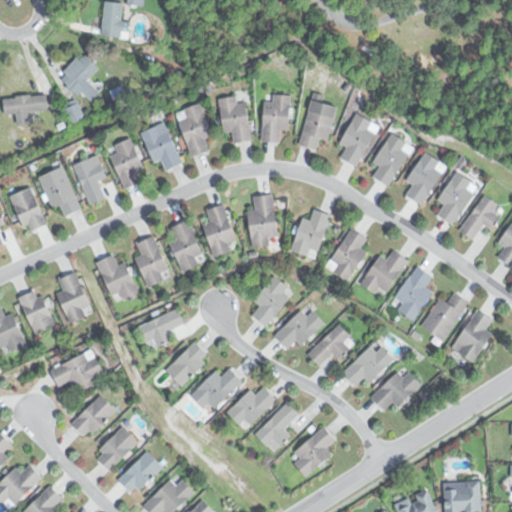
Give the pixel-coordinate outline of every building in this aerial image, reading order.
[(124,3),(105,3),(105,37),(124,37),(124,3)] [(62,79),(82,97),(86,92),(93,99),(101,91),(89,81),(101,68),(85,53),(62,79)] [(330,141),(339,106),(325,103),(327,96),(313,93),(301,145),(318,149),(321,138),(330,141)] [(291,129),(292,95),(274,94),(274,102),(265,102),(263,142),(281,143),(281,129),(291,129)] [(5,98),(6,114),(18,113),(19,125),(31,125),(30,112),(51,111),(50,95),(5,98)] [(249,103),(238,103),(238,97),(221,98),(224,133),(234,132),(235,143),(252,141),(249,103)] [(178,112),(193,157),(210,152),(206,139),(213,137),(202,104),(178,112)] [(342,144),(348,147),(342,158),(361,167),(381,125),(356,113),(342,144)] [(142,133),(155,163),(162,160),(167,171),(184,163),(166,122),(142,133)] [(381,166),(374,177),(392,187),(415,147),(392,133),(375,163),(381,166)] [(116,145),(118,152),(111,155),(126,190),(142,182),(137,171),(145,168),(132,138),(116,145)] [(406,180),(414,186),(408,194),(422,205),(445,175),(437,168),(442,162),(428,152),(406,180)] [(107,178),(100,156),(76,164),(90,205),(106,200),(100,180),(107,178)] [(53,209),(62,206),(66,216),(82,210),(65,167),(40,177),(53,209)] [(455,226),(477,193),(470,188),(474,182),(458,171),(439,201),(445,205),(439,215),(455,226)] [(11,197),(29,234),(49,224),(31,187),(11,197)] [(255,195),(256,209),(249,210),(254,247),(273,244),(272,237),(280,236),(275,193),(255,195)] [(494,230),(502,217),(495,212),(500,204),(485,194),(461,231),(475,240),(485,225),(494,230)] [(208,208),(211,220),(205,222),(215,255),(240,247),(226,203),(208,208)] [(304,217),(293,249),(318,257),(333,213),(316,207),(312,219),(304,217)] [(171,241),(183,270),(207,260),(190,219),(172,227),(177,238),(171,241)] [(511,225),(499,243),(506,247),(499,257),(511,265),(511,225)] [(369,237),(354,226),(328,265),(350,280),(369,252),(362,247),(369,237)] [(138,242),(143,254),(137,256),(149,286),(166,279),(162,272),(169,269),(156,235),(138,242)] [(381,254),(362,283),(385,297),(410,258),(395,249),(388,258),(381,254)] [(126,261),(119,264),(114,254),(98,261),(116,302),(140,291),(126,261)] [(436,291),(427,285),(434,275),(418,264),(392,302),(416,318),(436,291)] [(93,312),(78,271),(60,278),(65,290),(59,292),(69,321),(93,312)] [(255,300),(261,305),(254,313),(269,325),(292,296),(286,291),(290,286),(276,274),(255,300)] [(38,334),(58,324),(40,288),(20,298),(38,334)] [(449,300),(442,296),(422,324),(444,340),(471,302),(456,291),(449,300)] [(14,312),(7,315),(2,304),(0,304),(0,344),(4,354),(28,343),(14,312)] [(169,330),(186,322),(179,307),(139,326),(150,348),(173,338),(169,330)] [(452,345),(475,362),(495,334),(487,327),(494,318),(480,307),(452,345)] [(304,345),(327,322),(314,309),(309,314),(303,308),(277,334),(290,347),(298,339),(304,345)] [(346,342),(353,334),(340,322),(310,353),(322,364),(334,351),(342,359),(352,348),(346,342)] [(196,340),(168,369),(184,385),(212,356),(196,340)] [(383,344),(378,349),(372,343),(344,372),(357,384),(365,376),(372,383),(396,357),(383,344)] [(52,367),(59,386),(72,381),(74,386),(104,374),(95,350),(52,367)] [(217,369),(193,394),(212,412),(245,379),(232,366),(223,375),(217,369)] [(394,400),(400,406),(423,383),(410,370),(405,376),(399,370),(372,396),(385,409),(394,400)] [(253,387),(229,411),(248,429),(279,398),(266,384),(257,392),(253,387)] [(73,422),(89,438),(118,409),(102,393),(73,422)] [(276,440),(281,446),(293,435),(286,427),(301,412),(289,400),(256,433),(270,446),(276,440)] [(96,454),(112,470),(141,441),(125,425),(96,454)] [(327,447),(337,439),(326,425),(295,451),(301,458),(296,462),(307,476),(333,454),(327,447)] [(4,451),(13,442),(1,430),(0,431),(0,469),(11,458),(4,451)] [(120,479),(136,495),(165,466),(149,450),(120,479)] [(0,483),(0,497),(12,509),(44,477),(31,463),(23,472),(17,466),(0,483)] [(145,505),(152,511),(164,511),(167,509),(170,511),(176,511),(197,492),(184,478),(178,484),(173,478),(145,505)] [(463,511),(482,511),(482,480),(469,480),(469,488),(447,488),(447,511),(463,511)] [(62,511),(56,507),(65,498),(51,484),(23,511),(62,511)] [(397,502),(400,511),(437,511),(430,489),(414,494),(415,496),(397,502)] [(215,511),(205,500),(190,511),(215,511)]
